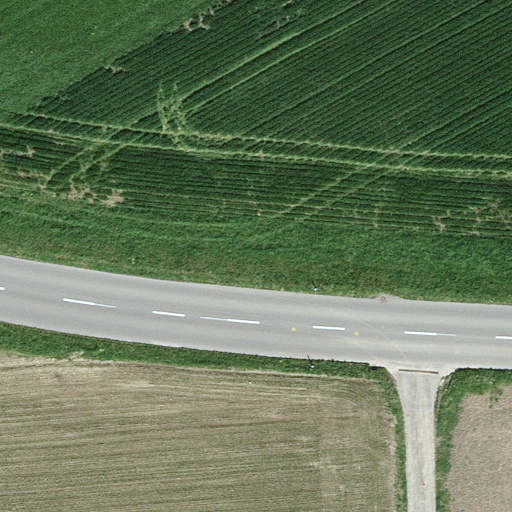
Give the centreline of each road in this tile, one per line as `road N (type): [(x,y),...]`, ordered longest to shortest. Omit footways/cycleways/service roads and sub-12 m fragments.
road 1 (secondary): [(0,286),(167,313),(511,336)]
road 2 (track): [(418,332),(425,511)]
